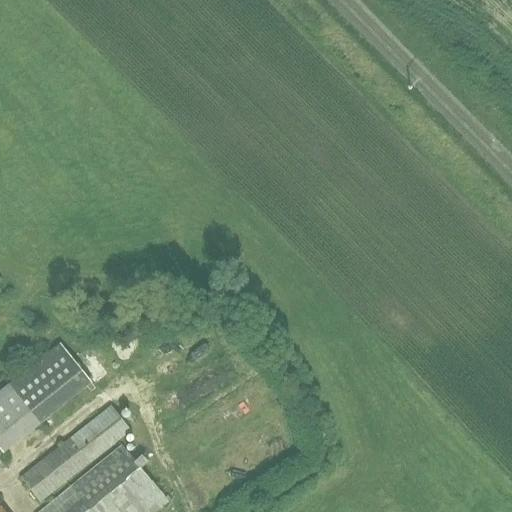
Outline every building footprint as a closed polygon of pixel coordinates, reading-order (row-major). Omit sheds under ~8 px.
[(60,344),(0,391),(0,451),(1,453),(90,382),(60,344)] [(234,369),(223,349),(199,363),(210,382),(234,369)] [(197,389),(209,381),(196,363),(184,371),(197,389)] [(185,396),(195,391),(186,373),(176,378),(185,396)] [(227,416),(249,403),(238,384),(216,397),(227,416)] [(211,423),(224,416),(216,400),(202,408),(211,423)] [(110,406),(20,478),(39,502),(129,430),(110,406)] [(207,448),(215,463),(270,433),(262,418),(207,448)] [(149,511),(164,501),(121,447),(46,507),(45,506),(37,511),(149,511)]
